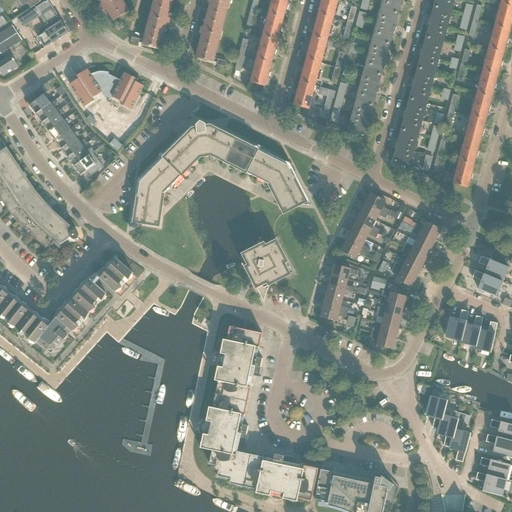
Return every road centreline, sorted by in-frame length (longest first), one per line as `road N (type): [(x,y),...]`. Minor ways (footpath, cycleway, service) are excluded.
road 1 (unclassified): [(286,330),(110,233)]
road 2 (residential): [(371,177),(418,0)]
road 3 (residential): [(84,212),(203,92)]
road 4 (residential): [(110,233),(61,290),(45,292),(0,247)]
road 5 (unclassified): [(84,212),(0,100)]
road 6 (residential): [(306,0),(270,126)]
